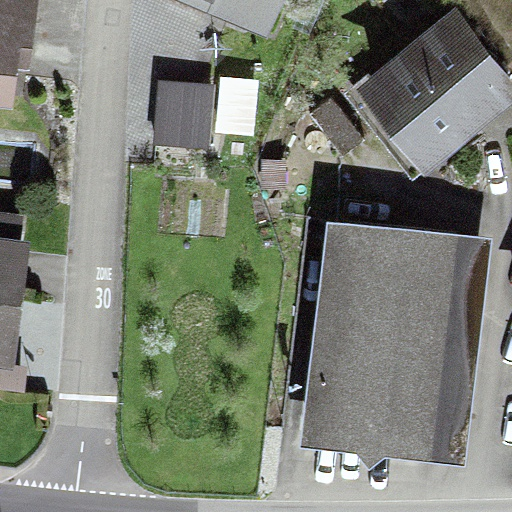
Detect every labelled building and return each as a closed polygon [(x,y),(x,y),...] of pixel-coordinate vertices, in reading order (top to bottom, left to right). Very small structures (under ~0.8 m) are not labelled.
[(0,0),(0,96),(9,98),(21,3),(33,5),(33,0),(0,0)] [(216,0),(265,20),(273,0),(216,0)] [(511,17),(498,0),(479,0),(505,32),(511,27),(511,17)] [(454,22),(377,82),(425,144),(502,84),(454,22)] [(201,83),(173,83),(171,148),(199,149),(201,83)] [(364,137),(331,94),(309,110),(342,154),(364,137)] [(0,348),(0,349),(13,248),(0,246),(0,234),(16,237),(18,217),(0,214),(0,348)] [(336,218),(310,430),(431,445),(457,232),(336,218)]
